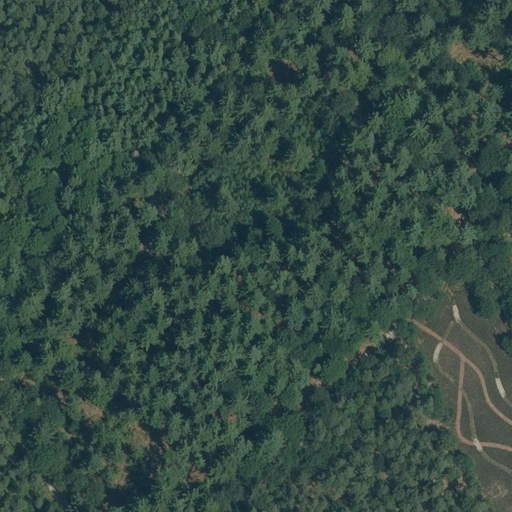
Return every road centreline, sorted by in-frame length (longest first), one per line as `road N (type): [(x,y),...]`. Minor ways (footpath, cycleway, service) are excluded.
road 1 (track): [(511,201),(227,511)]
road 2 (track): [(511,309),(365,0)]
road 3 (track): [(0,411),(68,511)]
